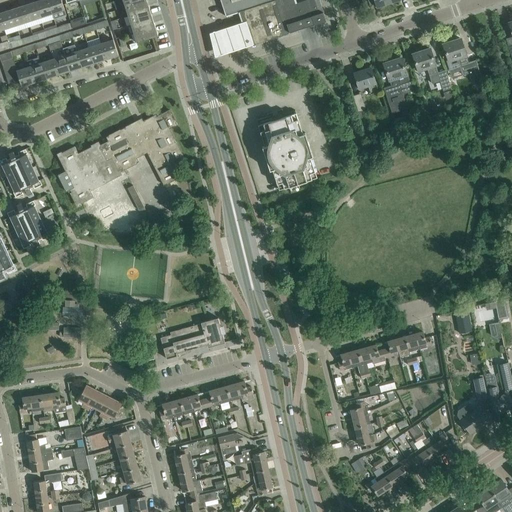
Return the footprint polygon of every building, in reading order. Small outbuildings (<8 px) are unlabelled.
[(52,13),(47,0),(40,0),(35,2),(40,17),(52,13)] [(64,9),(61,0),(47,0),(52,13),(64,9)] [(149,9),(146,0),(125,7),(128,16),(149,9)] [(220,0),(226,16),(238,12),(274,0),(220,0)] [(305,0),(296,3),(294,0),(274,0),(238,12),(242,21),(246,20),(254,45),(304,28),(314,24),(314,25),(326,21),(319,0),(305,0)] [(40,17),(35,2),(23,6),(28,21),(40,17)] [(28,21),(23,6),(11,10),(16,25),(28,21)] [(152,17),(149,9),(128,16),(131,24),(147,19),(152,17)] [(16,25),(11,10),(0,13),(0,16),(4,29),(16,25)] [(152,17),(147,19),(131,24),(134,33),(155,26),(152,17)] [(73,28),(87,24),(85,18),(71,23),(73,28)] [(96,30),(108,26),(106,20),(95,24),(96,30)] [(242,21),(210,32),(215,57),(254,45),(246,20),(242,21)] [(59,33),(73,28),(71,23),(57,27),(59,33)] [(84,33),(96,30),(95,24),(83,28),(84,33)] [(137,42),(153,37),(158,35),(155,26),(134,33),(137,42)] [(46,37),(59,33),(57,27),(45,31),(46,37)] [(72,37),(84,33),(83,28),(71,32),(72,37)] [(34,40),(46,37),(45,31),(33,35),(34,40)] [(60,41),(72,37),(71,32),(59,36),(60,41)] [(22,44),(34,40),(33,35),(21,39),(22,44)] [(48,45),(60,41),(59,36),(47,40),(48,45)] [(463,75),(471,72),(475,85),(483,82),(479,70),(476,60),(468,62),(461,38),(443,44),(446,54),(449,62),(458,59),(463,75)] [(10,48),(22,44),(21,39),(9,43),(10,48)] [(9,43),(8,40),(0,42),(0,51),(10,48),(9,43)] [(36,49),(48,45),(47,40),(35,43),(36,49)] [(118,55),(113,40),(101,43),(106,59),(118,55)] [(24,52),(36,49),(35,43),(23,47),(24,52)] [(106,59),(101,43),(89,47),(94,63),(106,59)] [(12,56),(24,52),(23,47),(11,51),(12,56)] [(94,63),(89,47),(77,51),(82,67),(94,63)] [(432,83),(440,81),(443,91),(451,88),(448,79),(445,70),(438,72),(430,48),(413,54),(416,64),(418,71),(427,68),(432,83)] [(11,51),(9,52),(0,54),(0,57),(1,61),(13,58),(12,56),(11,51)] [(82,67),(77,51),(65,55),(70,70),(82,67)] [(70,70),(65,55),(53,59),(58,74),(70,70)] [(393,61),(384,63),(386,70),(391,87),(384,89),(387,99),(391,111),(399,108),(397,103),(404,101),(401,93),(403,92),(400,83),(407,81),(405,74),(406,74),(404,67),(401,58),(399,58),(399,57),(392,60),(393,61)] [(3,67),(15,63),(13,58),(1,61),(3,67)] [(58,74),(53,59),(41,63),(46,78),(58,74)] [(5,72),(16,69),(15,63),(3,67),(5,72)] [(46,78),(41,63),(29,67),(34,82),(46,78)] [(29,67),(17,70),(17,71),(18,74),(20,80),(21,86),(34,82),(29,67)] [(374,77),(371,68),(354,73),(357,83),(359,89),(368,86),(370,94),(378,92),(374,77)] [(17,71),(17,70),(16,69),(5,72),(6,78),(18,74),(17,71)] [(20,80),(18,74),(6,78),(8,84),(20,80)] [(357,112),(365,109),(360,93),(352,96),(357,112)] [(71,193),(78,206),(81,204),(81,203),(94,197),(89,187),(103,180),(104,182),(120,174),(116,166),(120,164),(123,170),(139,162),(137,158),(148,153),(164,185),(178,177),(172,164),(184,158),(169,129),(177,125),(170,110),(157,117),(155,114),(141,122),(143,127),(139,129),(135,122),(106,137),(108,141),(100,145),(98,142),(91,146),(78,153),(75,146),(62,153),(62,152),(58,154),(64,167),(65,167),(67,170),(58,175),(66,191),(70,189),(72,193),(71,193)] [(305,133),(303,134),(296,113),(258,125),(264,146),(262,147),(270,170),(272,170),(279,190),(290,187),(292,191),(299,189),(307,186),(306,182),(317,178),(310,157),(313,157),(305,133)] [(0,160),(0,162),(1,166),(3,165),(15,191),(13,192),(16,197),(23,193),(21,189),(25,187),(26,190),(30,188),(29,186),(33,184),(35,188),(42,185),(40,180),(38,181),(26,154),(27,154),(25,149),(18,152),(20,156),(16,158),(15,156),(11,158),(12,160),(8,162),(6,158),(0,160)] [(132,185),(127,188),(136,205),(138,210),(146,209),(133,185),(132,185)] [(43,240),(50,236),(48,232),(46,232),(34,206),(35,205),(33,201),(26,204),(28,208),(24,210),(23,207),(19,209),(20,212),(16,213),(14,209),(7,213),(9,217),(11,217),(23,243),(21,244),(24,248),(31,245),(29,241),(33,239),(34,241),(38,240),(37,237),(41,235),(43,240)] [(0,273),(3,272),(2,270),(5,268),(7,272),(14,269),(12,264),(11,265),(0,241),(0,238),(0,237),(0,273)] [(505,299),(495,301),(496,306),(498,320),(509,318),(505,299)] [(467,309),(455,311),(459,333),(472,331),(467,309)] [(166,358),(177,355),(177,353),(211,343),(211,346),(225,342),(222,334),(220,326),(218,317),(201,322),(201,323),(170,332),(171,335),(161,337),(166,358)] [(64,336),(81,337),(81,328),(64,328),(64,336)] [(415,334),(420,349),(427,347),(427,346),(432,344),(430,337),(425,338),(423,332),(415,334)] [(420,349),(415,334),(405,336),(406,339),(409,352),(420,349)] [(409,354),(409,352),(406,339),(405,336),(395,339),(399,356),(409,354)] [(143,338),(148,360),(154,359),(149,337),(143,338)] [(388,341),(390,348),(385,349),(387,357),(394,355),(394,358),(399,356),(395,339),(388,341)] [(378,351),(376,345),(368,347),(372,362),(373,364),(385,361),(384,358),(385,358),(383,350),(378,351)] [(372,362),(368,347),(358,350),(359,352),(363,364),(365,371),(366,377),(371,376),(369,370),(367,363),(372,362)] [(463,349),(465,377),(479,375),(476,348),(463,349)] [(363,364),(359,352),(358,350),(348,352),(352,367),(358,366),(363,364)] [(343,361),(338,362),(340,370),(347,368),(347,369),(352,367),(348,352),(341,354),(343,361)] [(503,390),(511,388),(511,380),(508,362),(497,364),(503,390)] [(490,373),(484,374),(490,402),(491,403),(493,406),(498,415),(511,405),(511,404),(507,397),(506,394),(500,397),(495,376),(490,373)] [(477,401),(488,398),(484,377),(473,379),(477,401)] [(394,380),(380,384),(382,391),(396,388),(394,380)] [(251,386),(246,388),(244,381),(237,383),(240,394),(245,392),(246,396),(253,394),(251,386)] [(241,398),(240,394),(237,383),(227,386),(231,401),(241,398)] [(86,384),(78,399),(83,402),(81,407),(85,409),(95,389),(86,384)] [(382,391),(380,384),(369,387),(370,394),(382,391)] [(221,403),(231,401),(227,386),(216,389),(221,403)] [(96,409),(104,394),(95,389),(85,409),(88,411),(91,406),(96,409)] [(209,391),(211,397),(206,399),(208,406),(213,405),(214,406),(221,404),(221,403),(216,389),(209,391)] [(51,393),(54,410),(56,413),(66,411),(68,420),(58,422),(60,427),(76,424),(75,417),(72,408),(66,409),(65,398),(60,399),(59,392),(54,393),(51,393)] [(41,399),(43,410),(43,412),(54,410),(51,393),(41,395),(41,399)] [(103,418),(113,398),(104,394),(96,409),(101,411),(98,416),(103,418)] [(197,394),(192,396),(190,396),(195,411),(201,410),(201,409),(206,407),(204,399),(199,401),(197,394)] [(30,396),(32,407),(32,412),(43,410),(41,399),(41,395),(30,396)] [(27,412),(26,408),(32,407),(30,396),(23,397),(24,404),(19,405),(20,413),(27,412)] [(195,411),(190,396),(180,399),(180,402),(184,414),(195,411)] [(114,418),(122,403),(113,398),(103,418),(106,419),(108,415),(114,418)] [(184,414),(180,402),(180,399),(169,402),(174,417),(184,414)] [(351,409),(353,419),(368,415),(368,412),(367,410),(366,406),(365,406),(364,401),(359,402),(356,403),(358,408),(351,409)] [(164,410),(159,412),(162,420),(166,418),(167,419),(174,417),(169,402),(162,404),(164,410)] [(249,404),(244,405),(244,408),(246,408),(247,417),(253,416),(251,407),(249,407),(249,404)] [(459,411),(458,415),(461,419),(465,425),(470,433),(488,422),(482,413),(478,407),(474,410),(469,404),(459,411)] [(368,415),(353,419),(355,427),(370,424),(370,423),(368,415)] [(424,420),(423,421),(427,426),(432,423),(428,417),(424,420)] [(406,419),(397,423),(399,428),(399,429),(409,425),(406,419)] [(181,428),(183,438),(189,436),(187,427),(186,421),(178,423),(179,429),(181,428)] [(357,436),(368,433),(374,432),(372,423),(370,424),(355,427),(357,436)] [(388,429),(386,430),(391,438),(400,433),(396,427),(395,424),(387,428),(388,429)] [(421,439),(425,437),(417,424),(412,427),(420,439),(422,442),(422,441),(421,439)] [(67,441),(82,438),(80,426),(64,429),(67,441)] [(412,427),(408,430),(416,442),(420,439),(412,427)] [(115,440),(117,447),(131,443),(127,431),(107,436),(109,442),(115,440)] [(236,451),(235,445),(236,445),(233,433),(218,437),(222,454),(236,451)] [(368,433),(357,436),(359,445),(366,443),(367,448),(370,448),(375,446),(374,441),(374,440),(378,439),(376,433),(368,435),(368,433)] [(438,442),(437,443),(442,452),(444,451),(448,448),(445,442),(449,439),(448,438),(445,433),(439,436),(441,440),(438,442)] [(422,441),(422,442),(424,444),(431,456),(433,458),(442,452),(437,443),(436,443),(431,435),(422,441)] [(39,446),(38,439),(36,439),(27,441),(29,456),(52,452),(51,448),(46,448),(45,445),(39,446)] [(412,441),(409,443),(416,452),(416,451),(424,464),(433,458),(431,456),(424,444),(417,449),(415,445),(412,441)] [(117,447),(120,459),(134,455),(131,443),(117,447)] [(78,471),(89,469),(86,455),(84,447),(73,449),(78,471)] [(188,447),(180,449),(181,454),(175,456),(176,462),(192,458),(190,452),(189,453),(188,447)] [(251,462),(266,459),(265,456),(264,451),(257,453),(256,448),(255,448),(249,450),(248,450),(245,450),(241,451),(242,453),(236,454),(236,458),(237,460),(237,462),(238,465),(248,463),(251,462)] [(414,453),(406,458),(410,465),(414,462),(418,468),(422,465),(424,464),(416,451),(416,452),(414,453)] [(52,452),(29,456),(32,472),(49,469),(47,458),(53,457),(52,452)] [(89,469),(96,467),(93,454),(86,455),(89,469)] [(138,467),(134,455),(120,459),(124,471),(138,467)] [(362,472),(368,468),(361,457),(351,464),(356,473),(361,470),(362,472)] [(194,470),(192,458),(176,462),(179,473),(194,470)] [(268,469),(266,459),(251,462),(253,473),(264,470),(268,469)] [(376,469),(385,464),(382,459),(373,464),(376,469)] [(395,465),(393,466),(402,479),(403,478),(408,475),(404,469),(408,466),(404,460),(404,459),(398,463),(395,465)] [(393,466),(384,472),(386,476),(391,483),(392,485),(402,479),(393,466)] [(89,469),(91,480),(98,479),(96,467),(89,469)] [(124,471),(125,478),(119,479),(121,485),(141,480),(138,467),(124,471)] [(255,483),(270,479),(268,469),(264,470),(253,473),(255,483)] [(197,481),(194,470),(179,473),(181,484),(197,481)] [(44,475),(45,480),(34,482),(36,497),(47,496),(45,484),(62,481),(61,472),(44,475)] [(384,472),(375,478),(378,482),(384,491),(392,485),(391,483),(386,476),(384,472)] [(271,483),(270,479),(255,483),(256,486),(256,490),(257,490),(258,495),(266,493),(265,488),(272,487),(271,483)] [(511,487),(508,490),(501,479),(489,487),(501,504),(507,500),(505,496),(510,493),(511,495),(511,487)] [(183,491),(190,490),(191,495),(202,492),(200,480),(197,481),(181,484),(183,491)] [(216,488),(224,487),(222,480),(215,481),(216,488)] [(371,481),(365,485),(369,491),(370,492),(374,489),(378,495),(382,492),(384,491),(378,482),(376,483),(373,484),(371,481)] [(488,511),(494,511),(503,507),(501,504),(489,487),(477,495),(488,511)] [(199,495),(191,497),(192,502),(186,503),(187,510),(206,506),(205,502),(217,499),(215,491),(199,495)] [(108,499),(109,506),(123,503),(124,511),(129,511),(133,511),(147,509),(145,496),(131,499),(130,493),(108,499)] [(47,496),(36,497),(37,511),(45,511),(49,511),(47,496)] [(62,511),(73,511),(83,511),(82,503),(62,506),(62,511)]
